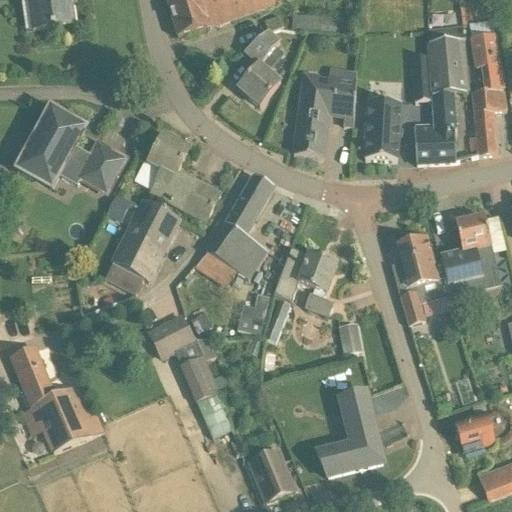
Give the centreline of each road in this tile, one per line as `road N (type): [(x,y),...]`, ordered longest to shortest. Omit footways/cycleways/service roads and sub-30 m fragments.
road 1 (residential): [(355,204),(262,170),(189,126),(166,91),(147,0)]
road 2 (residential): [(441,475),(355,204)]
road 3 (residential): [(355,204),(389,207),(511,181)]
